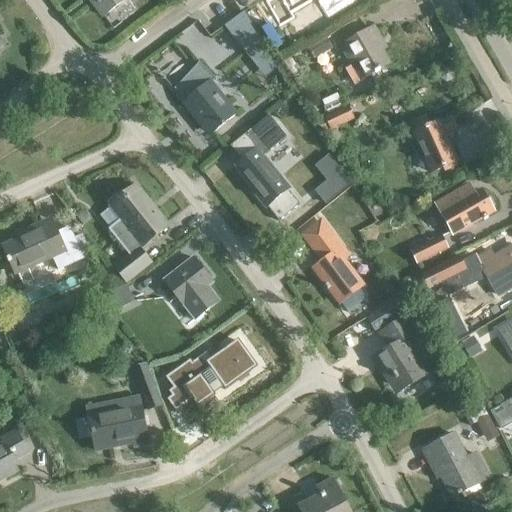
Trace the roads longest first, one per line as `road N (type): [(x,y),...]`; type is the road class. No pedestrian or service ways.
road 1 (residential): [(23,511),(33,503),(176,472),(318,373)]
road 2 (residential): [(318,373),(232,242),(142,136)]
road 3 (residential): [(344,418),(217,511)]
road 4 (residential): [(142,136),(0,200)]
road 5 (residential): [(93,79),(198,0)]
